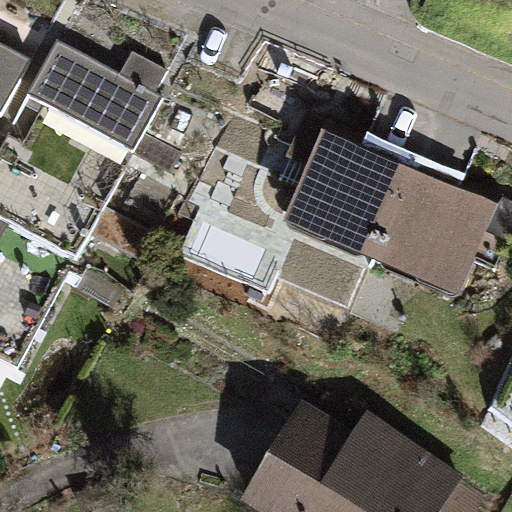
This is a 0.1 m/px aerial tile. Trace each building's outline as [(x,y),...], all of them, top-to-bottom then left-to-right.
[(54,47),(0,148),(0,368),(20,379),(165,107),(155,101),(167,77),(133,59),(120,82),(54,47)] [(0,125),(1,126),(32,68),(0,51),(0,125)] [(287,162),(309,172),(323,140),(330,125),(307,116),(287,162)] [(361,156),(323,140),(309,172),(285,230),(374,267),(375,264),(420,159),(369,137),(361,156)] [(468,179),(420,159),(375,264),(374,267),(461,304),(489,238),(500,212),(461,196),(468,179)] [(500,212),(489,238),(510,247),(511,240),(511,201),(505,199),(500,212)] [(348,443),(295,410),(232,511),(478,511),(488,496),(362,419),(348,443)]
